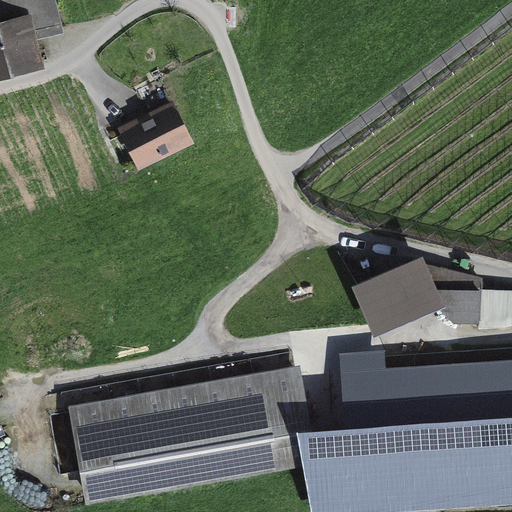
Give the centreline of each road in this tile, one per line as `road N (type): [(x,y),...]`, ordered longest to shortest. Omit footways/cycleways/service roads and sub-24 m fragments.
road 1 (unclassified): [(180,0),(209,6),(278,179),(511,16)]
road 2 (unclassified): [(0,88),(76,64),(149,0)]
